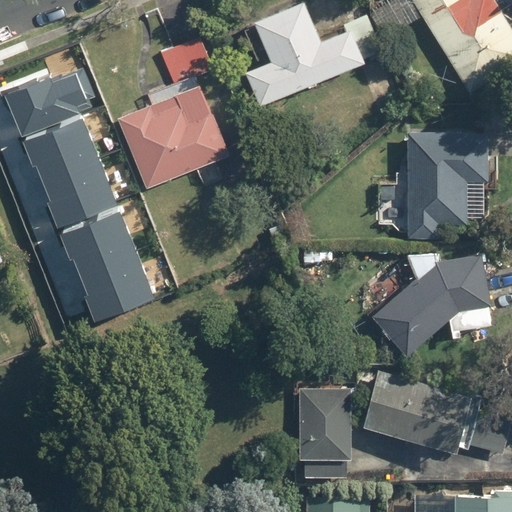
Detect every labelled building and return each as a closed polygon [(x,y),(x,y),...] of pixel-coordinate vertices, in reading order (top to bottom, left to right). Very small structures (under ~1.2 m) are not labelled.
[(240,71),(254,105),(381,53),(365,14),(346,22),(348,26),(321,37),(305,0),(300,0),(253,19),(269,59),(240,71)] [(419,18),(408,0),(378,0),(371,5),(390,36),(419,18)] [(511,0),(413,0),(468,89),(511,61),(511,0)] [(228,153),(198,73),(214,67),(201,34),(162,49),(174,80),(148,90),(151,99),(116,112),(144,185),(228,153)] [(6,94),(21,134),(91,109),(88,101),(95,98),(84,66),(6,94)] [(511,112),(501,111),(498,130),(511,132),(511,112)] [(24,141),(58,226),(115,204),(81,119),(24,141)] [(487,131),(410,130),(408,234),(436,235),(436,216),(464,216),(465,177),(487,177),(487,131)] [(508,190),(489,190),(489,224),(508,224),(508,190)] [(60,233),(94,318),(151,296),(117,211),(60,233)] [(406,354),(448,319),(491,322),(488,301),(493,300),(484,251),(437,259),(436,251),(408,254),(410,282),(372,317),(406,354)] [(467,452),(469,443),(505,452),(511,425),(511,414),(478,406),(481,395),(373,368),(359,425),(467,452)] [(300,454),(304,454),(303,475),(346,477),(347,456),(352,456),(355,387),(303,385),(300,454)] [(370,511),(371,494),(306,492),(305,511),(370,511)] [(511,511),(511,493),(454,492),(453,511),(511,511)]
